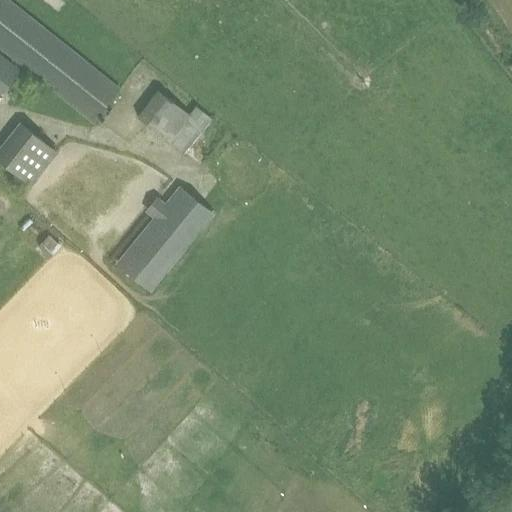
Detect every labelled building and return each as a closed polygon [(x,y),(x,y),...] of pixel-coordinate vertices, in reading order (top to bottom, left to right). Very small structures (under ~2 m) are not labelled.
[(121,89),(8,0),(0,0),(0,47),(94,122),(121,89)] [(0,87),(17,66),(0,53),(0,87)] [(189,113),(158,89),(138,116),(184,153),(212,119),(196,105),(189,113)] [(57,151),(21,122),(0,147),(0,160),(31,185),(57,151)] [(152,217),(115,262),(151,291),(214,212),(179,183),(164,202),(156,195),(144,210),(152,217)] [(61,246),(49,234),(39,245),(50,257),(61,246)]
